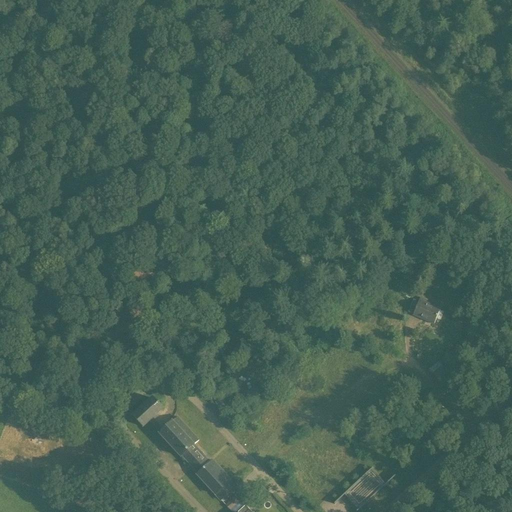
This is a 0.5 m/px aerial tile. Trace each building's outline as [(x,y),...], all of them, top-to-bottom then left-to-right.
[(429,261),(415,261),(415,270),(428,270),(429,261)] [(403,274),(404,275),(410,271),(409,269),(413,267),(410,262),(399,269),(399,270),(395,273),(398,277),(403,274)] [(433,324),(440,309),(425,303),(427,301),(420,298),(413,315),(433,324)] [(438,362),(429,370),(433,374),(442,366),(438,362)] [(450,375),(446,370),(437,379),(441,383),(450,375)] [(229,406),(220,397),(215,403),(223,412),(229,406)] [(182,456),(198,474),(197,475),(221,501),(233,490),(228,484),(231,481),(212,460),(209,463),(194,446),(199,441),(177,417),(166,427),(155,416),(163,409),(153,398),(133,417),(143,428),(150,421),(160,432),(159,434),(181,458),(182,456)] [(43,434),(39,446),(48,449),(43,463),(54,467),(57,459),(66,462),(70,450),(61,447),(64,439),(53,435),(52,438),(43,434)] [(22,450),(26,452),(31,439),(27,438),(22,450)] [(93,458),(89,469),(95,471),(96,466),(99,460),(93,458)] [(373,498),(374,499),(374,498),(373,498),(395,477),(394,477),(386,485),(372,471),(373,470),(372,469),(333,505),(334,506),(343,498),(356,511),(358,511),(365,506),(366,506),(365,505),(373,498)] [(251,511),(245,505),(244,507),(239,502),(240,502),(235,496),(225,505),(230,511),(251,511)]
